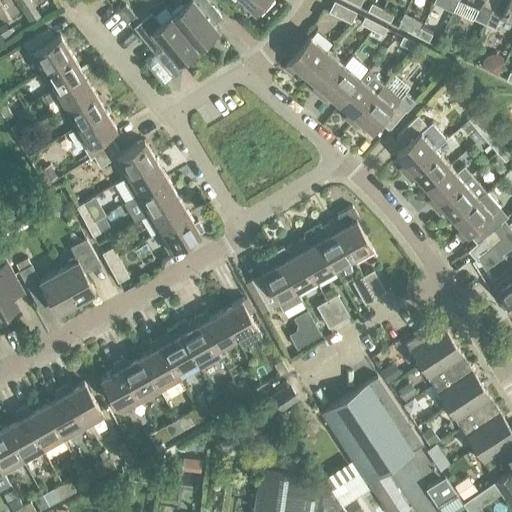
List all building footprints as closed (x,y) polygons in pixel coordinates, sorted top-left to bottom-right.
[(181,0),(186,5),(174,15),(200,47),(219,31),(202,9),(210,2),(208,0),(181,0)] [(244,0),(257,12),(269,0),(244,0)] [(460,0),(480,9),(475,20),(486,24),(496,0),(460,0)] [(502,19),(511,23),(511,0),(496,0),(486,24),(497,29),(502,19)] [(330,13),(341,18),(352,24),(358,13),(347,7),(336,1),(330,13)] [(369,11),(380,17),(384,9),(373,3),(369,11)] [(118,12),(128,23),(137,16),(126,4),(118,12)] [(395,15),(384,9),(380,17),(391,23),(395,15)] [(200,47),(174,15),(162,25),(153,14),(136,28),(153,49),(163,41),(180,63),(200,47)] [(373,30),(377,22),(366,17),(362,25),(373,30)] [(388,28),(377,22),(373,30),(384,36),(388,28)] [(407,31),(418,37),(423,29),(411,23),(407,31)] [(29,54),(41,74),(72,56),(60,35),(54,39),(48,29),(23,44),(29,54)] [(434,35),(423,29),(418,37),(430,43),(434,35)] [(416,42),(405,36),(400,44),(412,50),(416,42)] [(299,68),(308,76),(329,51),(312,37),(286,68),(293,74),(299,68)] [(345,65),(329,51),(308,76),(318,84),(312,90),(319,96),(345,65)] [(84,74),(72,56),(41,74),(52,93),(84,74)] [(486,70),(500,76),(504,66),(505,64),(505,60),(501,57),(495,56),(491,57),(487,60),(485,63),(485,69),(486,70)] [(341,103),(362,79),(345,65),(319,96),(326,102),(332,95),(341,103)] [(84,74),(52,93),(63,112),(95,93),(84,74)] [(369,85),(362,79),(341,103),(351,111),(345,118),(352,124),(384,85),(375,78),(369,85)] [(382,123),(391,131),(415,102),(406,94),(401,100),(384,85),(352,124),(359,130),(365,123),(375,132),(382,123)] [(106,112),(95,93),(63,112),(75,131),(106,112)] [(6,104),(0,108),(0,110),(5,120),(13,115),(6,104)] [(117,129),(106,112),(75,131),(85,148),(84,148),(90,159),(94,157),(116,144),(109,134),(117,129)] [(469,120),(482,135),(489,129),(476,114),(469,120)] [(429,127),(419,116),(398,136),(406,146),(398,153),(407,163),(400,168),(406,175),(437,149),(444,143),(429,126),(429,127)] [(17,138),(24,134),(18,123),(10,127),(17,138)] [(482,135),(495,150),(502,144),(489,129),(482,135)] [(31,144),(24,134),(17,138),(23,149),(31,144)] [(116,144),(94,157),(100,167),(113,160),(124,178),(156,159),(144,140),(122,154),(116,144)] [(511,157),(511,155),(502,144),(495,150),(506,162),(511,157)] [(451,165),(437,149),(406,175),(412,182),(419,177),(427,186),(451,165)] [(167,178),(156,159),(124,178),(135,197),(167,178)] [(429,201),(435,208),(473,175),(463,164),(456,170),(451,165),(427,186),(435,195),(429,201)] [(487,191),(473,175),(435,208),(441,215),(447,209),(456,219),(480,198),(487,191)] [(178,196),(167,178),(135,197),(146,215),(178,196)] [(189,215),(178,196),(146,215),(158,234),(189,215)] [(475,231),(483,240),(488,235),(495,230),(502,223),(480,198),(456,219),(464,228),(457,234),(464,241),(475,231)] [(85,222),(93,218),(85,203),(77,207),(85,222)] [(341,218),(333,222),(353,258),(372,247),(350,207),(338,214),(341,218)] [(201,234),(189,215),(158,234),(169,253),(201,234)] [(22,217),(8,226),(13,234),(27,225),(22,217)] [(101,233),(93,218),(85,222),(93,237),(101,233)] [(312,230),(334,268),(353,258),(333,222),(325,227),(325,228),(324,229),(321,226),(312,230)] [(295,243),(315,279),(334,268),(312,230),(304,235),(305,239),(304,240),(303,239),(295,243)] [(503,239),(495,230),(488,235),(496,244),(503,239)] [(477,261),(496,244),(488,235),(483,240),(469,251),(477,261)] [(59,270),(76,302),(95,291),(83,270),(99,261),(86,239),(70,247),(77,260),(59,270)] [(274,249),(296,289),(315,279),(295,243),(287,248),(283,244),(274,249)] [(110,268),(118,264),(110,249),(102,254),(110,268)] [(268,310),(279,304),(283,311),(302,300),(296,289),(274,249),(266,254),(265,260),(257,265),(262,274),(252,280),(268,310)] [(0,313),(17,304),(6,283),(16,278),(2,251),(0,252),(0,313)] [(76,302),(59,270),(40,280),(28,258),(16,265),(20,271),(19,272),(33,297),(45,291),(57,312),(76,302)] [(126,279),(118,264),(110,268),(118,283),(126,279)] [(374,271),(363,276),(375,299),(386,293),(374,271)] [(511,305),(511,275),(498,285),(511,305)] [(365,304),(375,299),(363,276),(352,282),(365,304)] [(338,294),(327,300),(339,322),(350,316),(338,294)] [(241,300),(221,311),(235,338),(256,326),(248,313),(254,310),(247,297),(241,300)] [(329,328),(339,322),(327,300),(316,306),(329,328)] [(206,313),(198,317),(216,349),(235,338),(221,311),(208,318),(206,313)] [(185,320),(175,326),(195,360),(200,369),(221,357),(216,349),(198,317),(190,322),(191,323),(189,324),(185,320)] [(405,343),(419,364),(454,341),(440,320),(405,343)] [(158,340),(181,380),(176,371),(195,360),(175,326),(167,330),(169,336),(167,337),(166,335),(158,340)] [(161,391),(181,380),(158,340),(150,344),(153,349),(141,356),(161,391)] [(454,341),(419,364),(433,385),(467,363),(454,341)] [(141,402),(161,391),(141,356),(129,363),(126,358),(118,362),(141,402)] [(288,371),(282,360),(274,365),(280,376),(288,371)] [(120,414),(141,402),(118,362),(110,366),(113,372),(101,379),(120,414)] [(467,363),(433,385),(447,407),(481,384),(467,363)] [(244,381),(236,386),(242,397),(250,392),(244,381)] [(69,384),(61,388),(84,429),(104,417),(84,382),(72,389),(69,384)] [(367,384),(323,412),(368,480),(412,452),(367,384)] [(481,384),(447,407),(461,428),(495,405),(481,384)] [(272,397),(282,411),(299,400),(289,385),(272,397)] [(242,397),(236,386),(228,390),(235,401),(242,397)] [(64,440),(84,429),(61,388),(53,393),(56,398),(44,405),(64,440)] [(204,404),(196,408),(203,419),(210,415),(204,404)] [(212,428),(223,449),(268,424),(258,404),(212,428)] [(44,451),(64,440),(44,405),(32,411),(29,406),(21,410),(44,451)] [(495,405),(461,428),(475,449),(509,426),(495,405)] [(195,424),(203,419),(196,408),(188,412),(195,424)] [(24,462),(44,451),(21,410),(13,415),(16,420),(4,427),(24,462)] [(164,426),(157,430),(163,442),(171,437),(164,426)] [(511,430),(509,426),(475,449),(488,470),(511,454),(511,430)] [(0,467),(4,474),(24,462),(4,427),(0,429),(0,467)] [(155,446),(163,442),(157,430),(149,435),(155,446)] [(433,430),(423,436),(429,444),(430,446),(440,440),(438,438),(433,430)] [(117,445),(128,464),(135,460),(124,440),(117,445)] [(442,451),(433,457),(441,470),(450,464),(442,451)] [(345,511),(330,488),(310,485),(310,480),(306,480),(309,459),(263,453),(261,467),(260,467),(253,511),(345,511)] [(110,457),(102,461),(108,472),(116,468),(110,457)] [(108,472),(102,461),(94,466),(100,477),(108,472)] [(337,491),(339,490),(358,478),(347,461),(326,475),(337,491)] [(511,471),(511,470),(493,483),(511,509),(511,471)] [(370,485),(387,511),(404,511),(411,508),(388,473),(370,485)] [(439,507),(457,495),(445,477),(426,490),(438,508),(439,507)] [(468,478),(455,487),(464,499),(476,491),(468,478)] [(70,479),(62,484),(68,495),(76,490),(70,479)] [(61,499),(68,495),(62,484),(54,488),(61,499)] [(36,511),(30,501),(22,506),(25,511),(36,511)]
